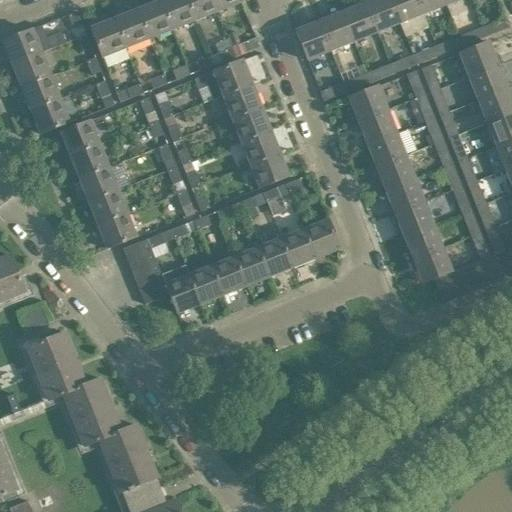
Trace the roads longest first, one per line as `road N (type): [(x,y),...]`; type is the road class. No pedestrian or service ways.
road 1 (residential): [(148,369),(348,287),(370,265),(265,0)]
road 2 (tertiary): [(304,511),(511,364)]
road 3 (residential): [(148,369),(0,202)]
road 4 (residential): [(251,508),(148,369)]
